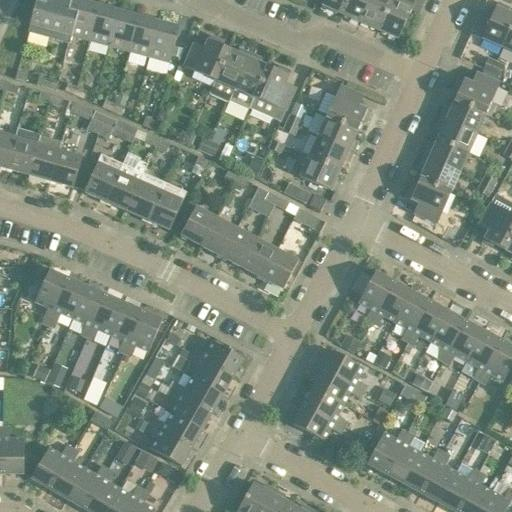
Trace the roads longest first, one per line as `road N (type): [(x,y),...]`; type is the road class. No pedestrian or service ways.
road 1 (residential): [(292,337),(107,244),(0,206)]
road 2 (residential): [(419,75),(325,34),(300,44),(207,0)]
road 3 (residential): [(511,304),(355,220)]
road 4 (residential): [(355,220),(419,75)]
road 5 (residential): [(375,511),(240,437)]
road 6 (residential): [(292,337),(355,220)]
